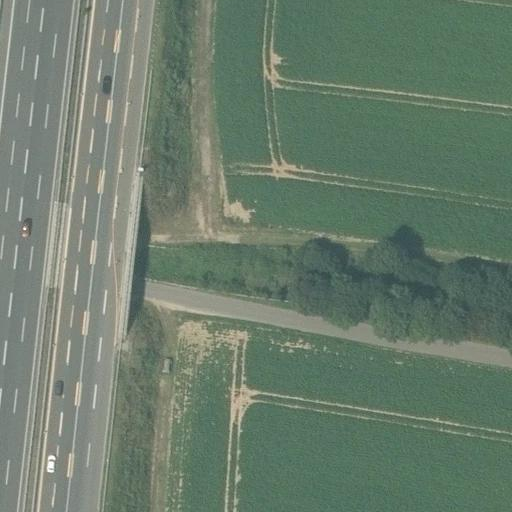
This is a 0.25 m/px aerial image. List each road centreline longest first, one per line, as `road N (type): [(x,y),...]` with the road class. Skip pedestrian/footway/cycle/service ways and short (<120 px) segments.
road 1 (unclassified): [(511,356),(0,269)]
road 2 (motorway): [(64,511),(118,0)]
road 3 (motorway): [(51,0),(0,462)]
road 4 (track): [(511,272),(248,237)]
road 5 (track): [(0,216),(68,228),(248,237)]
road 6 (track): [(207,237),(199,97),(204,0)]
road 7 (unknown): [(166,295),(155,511)]
